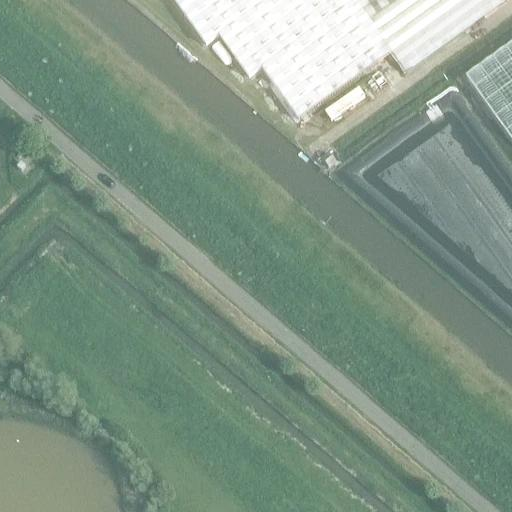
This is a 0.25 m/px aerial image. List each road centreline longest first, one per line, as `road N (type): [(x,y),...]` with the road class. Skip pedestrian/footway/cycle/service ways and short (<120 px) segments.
road 1 (track): [(511,429),(10,0)]
road 2 (unclassified): [(0,86),(491,511)]
